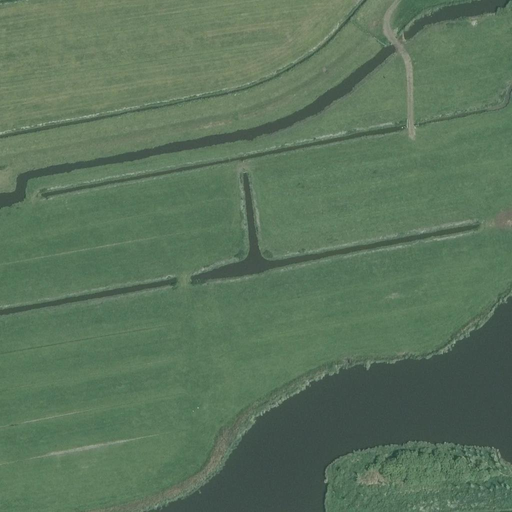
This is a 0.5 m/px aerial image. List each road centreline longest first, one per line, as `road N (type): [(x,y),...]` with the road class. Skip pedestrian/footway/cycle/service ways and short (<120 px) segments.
road 1 (track): [(383,23),(291,103),(226,125),(0,164)]
road 2 (track): [(411,137),(406,61),(383,23)]
